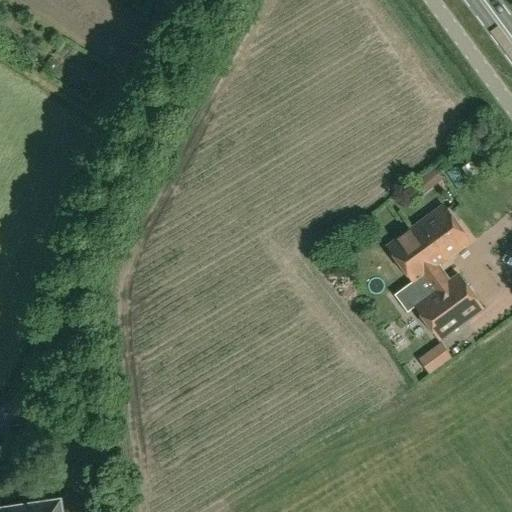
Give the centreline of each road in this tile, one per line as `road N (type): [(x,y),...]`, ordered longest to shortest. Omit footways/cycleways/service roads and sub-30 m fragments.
road 1 (unclassified): [(93,511),(69,314),(78,260),(215,0)]
road 2 (unclassified): [(511,109),(431,0)]
